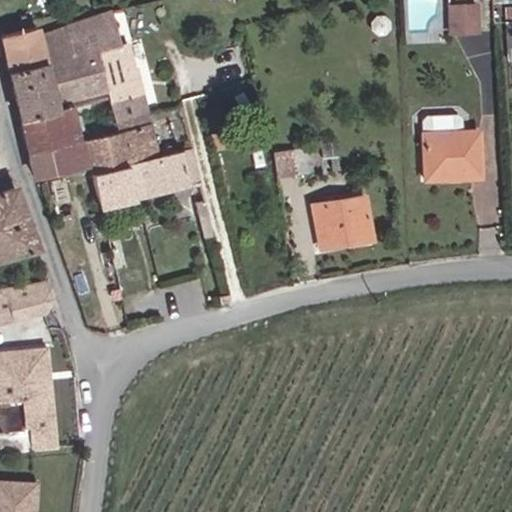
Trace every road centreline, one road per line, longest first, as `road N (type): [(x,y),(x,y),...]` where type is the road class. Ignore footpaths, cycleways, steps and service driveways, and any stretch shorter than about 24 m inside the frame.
road 1 (residential): [(94,363),(174,329),(316,294),(432,272),(511,269)]
road 2 (residential): [(0,84),(94,363)]
road 3 (residential): [(88,511),(99,426),(94,363)]
